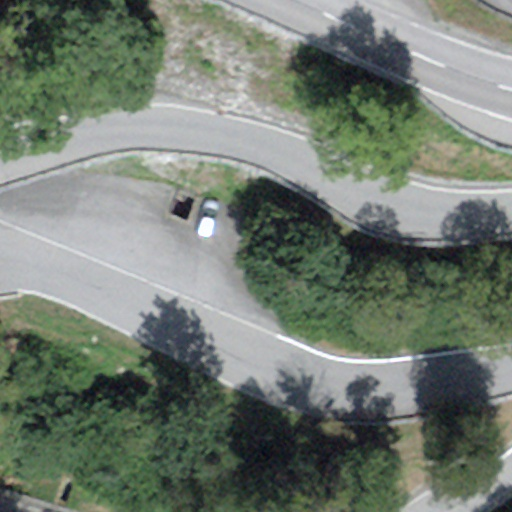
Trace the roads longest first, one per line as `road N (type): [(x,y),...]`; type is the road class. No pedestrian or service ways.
road 1 (unclassified): [(0,263),(40,270),(325,387),(381,390),(511,371)]
road 2 (unclassified): [(511,213),(395,206),(266,148),(175,130),(106,132),(0,157)]
road 3 (secondary): [(511,91),(431,66),(287,0)]
